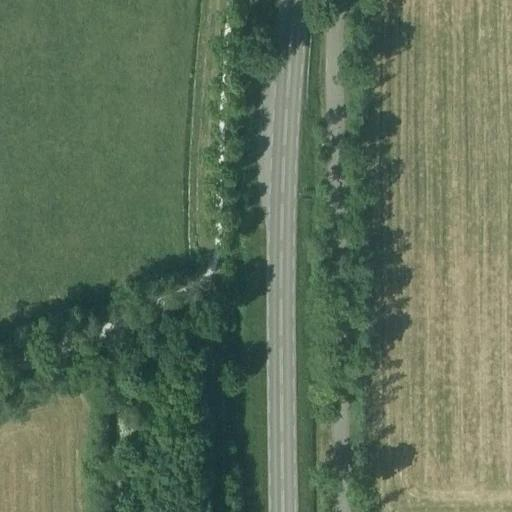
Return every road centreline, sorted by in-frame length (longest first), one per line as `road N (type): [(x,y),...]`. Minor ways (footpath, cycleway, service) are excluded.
road 1 (unknown): [(217,511),(215,326),(199,228),(210,0)]
road 2 (primary): [(282,511),(281,238),(295,0)]
road 3 (unclassified): [(342,511),(338,0)]
road 4 (track): [(0,362),(117,319)]
